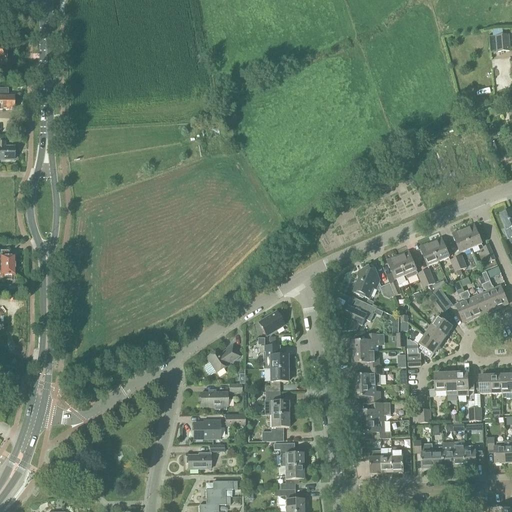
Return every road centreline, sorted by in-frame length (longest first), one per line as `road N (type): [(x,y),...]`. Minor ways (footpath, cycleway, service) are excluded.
road 1 (residential): [(338,493),(303,277)]
road 2 (residential): [(303,277),(476,202)]
road 3 (residential): [(511,486),(338,493)]
road 4 (residential): [(168,362),(303,277)]
road 5 (residential): [(151,511),(175,389),(168,362)]
road 6 (primary): [(34,411),(46,337),(45,261)]
road 7 (residential): [(34,411),(84,416),(168,362)]
road 8 (primary): [(46,135),(45,0)]
road 9 (primary): [(46,135),(29,206),(45,261)]
road 10 (primary): [(45,261),(56,201),(46,135)]
